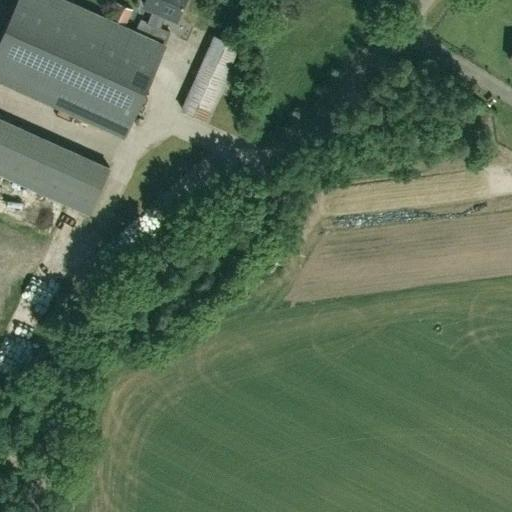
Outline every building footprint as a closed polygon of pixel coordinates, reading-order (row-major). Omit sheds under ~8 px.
[(147,23),(140,20),(135,33),(62,0),(17,0),(0,39),(0,79),(124,135),(170,33),(159,28),(165,14),(176,19),(184,0),(144,0),(142,4),(153,9),(147,23)] [(109,18),(124,25),(131,9),(117,2),(109,18)] [(214,35),(181,109),(204,119),(237,46),(214,35)] [(167,117),(136,119),(138,148),(169,146),(167,117)] [(83,186),(100,192),(115,146),(98,141),(83,186)]
